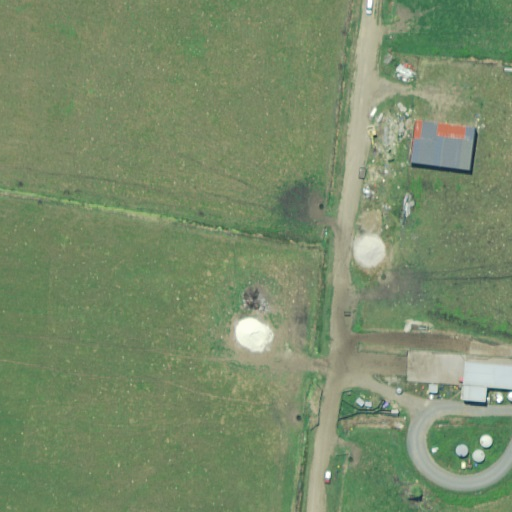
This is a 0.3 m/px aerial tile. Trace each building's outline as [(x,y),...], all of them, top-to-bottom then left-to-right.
[(511,365),(468,362),(466,400),(493,401),(494,395),(489,395),(490,387),(511,388),(511,365)] [(443,384),(431,384),(431,394),(443,394),(443,384)] [(495,434),(484,434),(483,446),(494,447),(495,434)] [(470,443),(457,443),(457,455),(470,456),(470,443)] [(487,449),(476,449),(475,461),(486,462),(487,449)]
